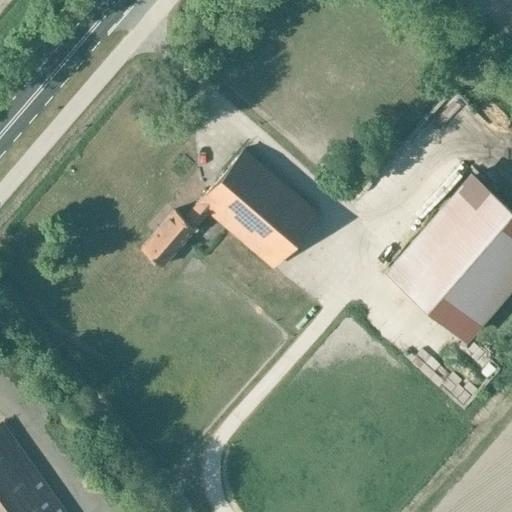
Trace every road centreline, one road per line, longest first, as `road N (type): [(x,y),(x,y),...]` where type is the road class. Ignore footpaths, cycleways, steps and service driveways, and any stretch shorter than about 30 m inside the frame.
road 1 (track): [(367,241),(327,313),(213,443),(213,491),(223,511)]
road 2 (unclassified): [(0,197),(168,0)]
road 3 (primary): [(0,136),(117,0)]
